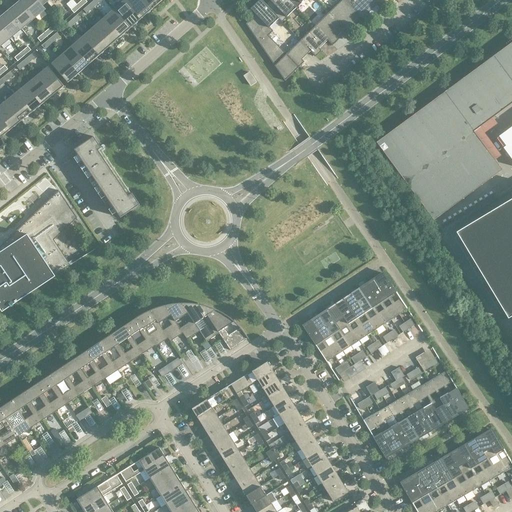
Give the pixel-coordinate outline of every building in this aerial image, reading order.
[(47,2),(44,0),(24,0),(20,3),(19,2),(33,19),(45,9),(44,8),(44,9),(42,6),(47,2)] [(152,10),(143,0),(127,0),(126,1),(141,19),(152,10)] [(143,0),(152,10),(162,0),(143,0)] [(259,18),(255,22),(268,36),(273,31),(270,27),(279,19),(282,22),(260,0),(259,0),(250,9),(259,18)] [(296,8),(288,0),(269,0),(273,4),(269,8),(261,0),(260,0),(282,22),(296,8)] [(365,21),(344,0),(341,0),(329,13),(349,33),(355,28),(353,25),(361,17),(365,21)] [(381,8),(372,0),(344,0),(365,21),(371,15),(369,13),(377,5),(380,9),(381,8)] [(372,0),(381,8),(386,3),(384,0),(372,0)] [(141,19),(126,1),(115,10),(131,28),(141,19)] [(33,19),(19,2),(13,6),(14,7),(15,8),(9,13),(7,11),(7,12),(21,29),(33,19)] [(94,7),(90,3),(84,8),(88,12),(94,7)] [(80,8),(77,4),(71,10),(74,13),(80,8)] [(131,28),(115,10),(105,20),(120,37),(131,28)] [(21,29),(7,12),(2,16),(3,16),(3,17),(0,20),(0,26),(10,38),(12,36),(15,39),(23,33),(20,30),(21,29)] [(349,33),(329,13),(315,26),(333,45),(338,39),(336,37),(344,29),(349,34),(349,33)] [(79,20),(76,16),(70,21),(73,25),(79,20)] [(286,54),(268,36),(255,22),(251,18),(246,24),(285,81),(304,62),(302,59),(310,51),(316,57),(316,56),(300,40),(286,54)] [(120,37),(105,20),(94,29),(110,46),(120,37)] [(73,25),(70,21),(63,26),(67,30),(73,25)] [(10,38),(0,26),(0,46),(1,45),(4,48),(11,42),(9,39),(10,38)] [(333,45),(315,26),(300,40),(316,56),(322,51),(319,49),(328,40),(332,45),(333,45)] [(54,31),(51,27),(44,33),(47,36),(54,31)] [(110,46),(94,29),(84,38),(99,55),(110,46)] [(47,36),(44,33),(37,38),(40,42),(47,36)] [(58,38),(55,34),(49,39),(52,43),(58,38)] [(99,55),(84,38),(74,47),(89,64),(99,55)] [(52,43),(49,39),(43,44),(46,48),(52,43)] [(511,41),(376,142),(433,220),(502,170),(491,155),(488,158),(485,153),(488,151),(474,131),(483,124),(476,114),(484,108),(492,118),(511,102),(511,41)] [(31,50),(28,46),(21,52),(24,56),(31,50)] [(89,64),(74,47),(63,56),(79,73),(89,64)] [(24,56),(21,52),(14,57),(17,61),(24,56)] [(33,59),(30,55),(24,60),(27,64),(33,59)] [(79,73),(63,56),(52,65),(68,83),(79,73)] [(27,64),(24,60),(18,65),(21,69),(27,64)] [(64,86),(49,68),(38,77),(53,95),(64,86)] [(12,76),(9,72),(3,77),(6,81),(12,76)] [(256,82),(249,72),(244,76),(251,86),(256,82)] [(53,95),(38,77),(27,86),(42,104),(53,95)] [(42,104),(27,86),(17,95),(31,113),(42,104)] [(31,113),(17,95),(6,103),(21,121),(31,113)] [(21,121),(6,103),(0,108),(0,117),(10,130),(21,121)] [(0,138),(10,130),(0,117),(0,138)] [(511,126),(498,137),(505,146),(502,147),(511,160),(511,126)] [(94,137),(74,150),(120,218),(139,205),(132,193),(131,194),(100,148),(101,148),(94,137)] [(77,218),(59,190),(0,246),(0,308),(0,309),(2,312),(10,306),(11,307),(13,305),(55,276),(54,275),(70,265),(54,240),(77,218)] [(511,198),(456,232),(508,318),(511,315),(511,198)] [(397,293),(384,273),(376,279),(389,299),(392,304),(399,314),(407,309),(401,298),(394,302),(391,297),(397,293)] [(389,299),(376,279),(368,284),(381,304),(384,309),(391,319),(399,314),(392,304),(386,308),(383,303),(389,299)] [(381,304),(368,284),(360,289),(373,309),(376,314),(383,325),(391,319),(384,309),(378,313),(375,308),(381,304)] [(373,309),(360,289),(352,294),(365,315),(368,320),(375,330),(383,325),(376,314),(370,318),(367,313),(373,309)] [(365,315),(352,294),(343,300),(367,335),(375,330),(368,320),(362,324),(359,319),(365,315)] [(367,335),(343,300),(335,305),(349,325),(355,321),(358,326),(352,330),(359,341),(367,335)] [(195,323),(181,303),(177,303),(173,304),(169,304),(165,305),(175,321),(184,316),(188,323),(180,328),(187,339),(199,331),(206,342),(207,341),(199,330),(195,323)] [(183,303),(181,303),(195,323),(203,318),(208,325),(199,330),(207,341),(219,333),(230,350),(200,305),(197,304),(192,303),(191,303),(187,303),(183,303)] [(187,339),(180,328),(175,321),(165,305),(161,306),(157,307),(154,309),(150,310),(159,323),(167,318),(172,325),(163,330),(171,341),(183,333),(187,339)] [(204,305),(200,305),(230,350),(248,339),(249,338),(246,335),(244,332),(242,329),(240,327),(229,335),(224,328),(234,321),(232,319),(230,318),(229,317),(226,315),(223,313),(220,311),(218,311),(215,309),(210,307),(207,306),(205,306),(204,305)] [(349,325),(335,305),(327,310),(341,331),(347,327),(350,332),(344,336),(351,346),(359,341),(352,330),(349,325)] [(171,341),(163,330),(159,323),(150,310),(147,312),(143,313),(140,315),(137,317),(144,328),(152,323),(157,330),(149,335),(156,346),(168,338),(170,341),(171,341)] [(351,346),(344,336),(341,331),(327,310),(319,316),(333,336),(339,332),(342,337),(336,341),(343,351),(351,346)] [(343,351),(336,341),(333,336),(319,316),(311,321),(325,341),(331,337),(334,342),(328,346),(335,357),(343,351)] [(156,346),(149,335),(144,328),(137,317),(124,325),(131,336),(139,330),(145,340),(137,345),(143,354),(155,346),(156,346)] [(335,357),(328,346),(325,341),(311,321),(303,326),(316,347),(323,343),(326,348),(320,352),(327,362),(335,357)] [(143,354),(137,345),(131,336),(124,325),(112,334),(118,344),(127,338),(133,348),(125,353),(130,362),(143,354)] [(130,362),(125,353),(118,344),(112,334),(99,342),(106,352),(114,347),(120,356),(112,362),(118,370),(130,362)] [(203,344),(206,349),(212,345),(208,340),(203,344)] [(118,370),(112,362),(106,352),(99,342),(87,350),(93,360),(102,355),(108,365),(100,370),(105,378),(118,370)] [(105,378),(100,370),(93,360),(87,350),(74,359),(81,369),(89,363),(95,373),(87,378),(93,387),(105,378)] [(172,362),(176,368),(182,363),(178,358),(172,362)] [(93,387),(87,378),(81,369),(74,359),(62,367),(68,377),(77,372),(83,381),(75,387),(80,395),(93,387)] [(360,360),(352,366),(358,374),(366,369),(360,360)] [(267,362),(231,384),(236,394),(258,380),(257,380),(273,371),(267,362)] [(348,368),(344,371),(350,379),(358,374),(352,366),(348,368)] [(80,395),(75,387),(68,377),(62,367),(49,375),(56,385),(64,380),(70,389),(62,395),(68,403),(80,395)] [(158,371),(162,377),(168,372),(165,367),(158,371)] [(400,378),(404,376),(399,367),(391,372),(396,381),(400,378)] [(278,379),(273,371),(257,380),(258,380),(263,389),(278,379)] [(453,381),(446,371),(438,376),(444,386),(447,392),(460,412),(468,407),(456,386),(449,390),(446,385),(453,381)] [(68,403),(62,395),(56,385),(49,375),(37,383),(43,394),(52,388),(58,398),(50,403),(55,412),(68,403)] [(444,386),(438,376),(429,381),(436,391),(439,397),(451,417),(460,412),(447,392),(441,395),(438,390),(444,386)] [(149,388),(153,385),(149,379),(145,381),(149,388)] [(283,388),(278,379),(263,389),(268,397),(283,388)] [(436,391),(429,381),(421,386),(428,396),(431,401),(443,422),(451,417),(439,397),(433,400),(430,395),(436,391)] [(375,393),(379,390),(374,382),(366,387),(371,396),(375,393)] [(55,412),(50,403),(43,394),(37,383),(24,392),(31,402),(39,396),(45,406),(37,411),(43,420),(55,412)] [(234,395),(228,386),(192,409),(197,418),(212,408),(213,408),(234,395)] [(428,396),(421,386),(413,391),(419,401),(422,406),(435,427),(443,422),(431,401),(425,405),(422,400),(428,396)] [(289,397),(283,388),(268,397),(274,406),(289,397)] [(120,400),(125,397),(122,391),(117,395),(120,400)] [(419,401),(413,391),(405,395),(427,432),(435,427),(422,406),(416,410),(413,405),(419,401)] [(43,420),(37,411),(31,402),(24,392),(12,400),(18,410),(27,405),(33,414),(25,420),(30,428),(43,420)] [(427,432),(405,395),(396,400),(403,411),(409,407),(412,413),(406,416),(418,437),(427,432)] [(294,405),(289,397),(274,406),(279,415),(294,405)] [(107,407),(111,404),(107,398),(103,401),(107,407)] [(30,428),(25,420),(18,410),(12,400),(0,407),(0,409),(6,418),(14,413),(20,423),(12,428),(18,437),(30,428)] [(403,411),(396,400),(388,405),(395,416),(401,412),(404,417),(398,421),(410,442),(418,437),(406,416),(403,411)] [(300,414),(294,405),(279,415),(284,423),(300,414)] [(410,442),(398,421),(395,416),(388,405),(380,410),(386,421),(392,417),(395,422),(389,426),(402,447),(410,442)] [(212,408),(197,418),(203,426),(218,417),(213,408),(212,408)] [(18,437),(12,428),(6,418),(0,409),(0,422),(2,421),(8,431),(0,436),(5,445),(18,437)] [(402,447),(389,426),(386,421),(380,410),(372,415),(378,426),(384,422),(387,427),(381,431),(394,452),(402,447)] [(76,416),(79,420),(84,417),(81,412),(76,416)] [(305,423),(300,414),(284,423),(290,432),(305,423)] [(394,452),(381,431),(378,426),(372,415),(363,420),(369,431),(376,427),(379,432),(372,436),(385,457),(394,452)] [(223,425),(218,417),(203,426),(208,435),(223,425)] [(310,431),(305,423),(290,432),(295,441),(310,431)] [(70,432),(74,429),(71,424),(66,427),(70,432)] [(229,434),(223,425),(208,435),(213,444),(229,434)] [(51,431),(55,437),(59,434),(55,428),(51,431)] [(505,450),(492,429),(484,435),(496,455),(499,461),(505,471),(511,467),(511,462),(508,455),(501,459),(498,454),(505,450)] [(316,440),(310,431),(295,441),(301,449),(316,440)] [(234,443),(229,434),(213,444),(219,452),(234,443)] [(496,455),(484,435),(475,439),(488,460),(491,465),(497,476),(505,471),(499,461),(493,464),(490,459),(496,455)] [(488,460),(475,439),(467,444),(479,465),(483,470),(489,481),(497,476),(491,465),(485,469),(482,464),(488,460)] [(321,449),(316,440),(301,449),(306,458),(321,449)] [(239,451),(234,443),(219,452),(224,461),(239,451)] [(479,465),(467,444),(459,449),(471,470),(474,475),(481,486),(489,481),(483,470),(476,474),(473,469),(479,465)] [(130,466),(120,472),(126,482),(145,470),(144,470),(165,457),(159,448),(139,460),(139,461),(143,466),(133,472),(130,467),(130,466)] [(327,457),(321,449),(306,458),(311,467),(327,457)] [(471,470),(459,449),(451,454),(463,475),(466,480),(472,491),(481,486),(474,475),(468,479),(465,474),(471,470)] [(23,458),(29,454),(26,450),(20,454),(23,458)] [(245,460),(239,451),(224,461),(230,469),(245,460)] [(463,475),(451,454),(442,459),(464,496),(472,491),(466,480),(460,484),(457,478),(463,475)] [(170,465),(165,457),(144,470),(145,470),(150,478),(170,465)] [(332,466),(327,457),(311,467),(317,475),(332,466)] [(464,496),(442,459),(434,464),(446,485),(452,481),(455,486),(449,490),(456,500),(464,496)] [(250,469),(245,460),(230,469),(235,478),(250,469)] [(446,485),(434,464),(426,469),(438,489),(444,486),(447,491),(441,495),(447,505),(456,500),(449,490),(446,485)] [(176,474),(170,465),(150,478),(155,487),(176,474)] [(337,475),(332,466),(317,475),(322,484),(337,475)] [(256,477),(250,469),(235,478),(240,487),(256,477)] [(447,505),(441,495),(438,489),(426,469),(418,473),(430,494),(436,491),(439,496),(433,500),(439,510),(447,505)] [(9,476),(13,482),(17,480),(13,473),(9,476)] [(436,511),(439,510),(433,500),(430,494),(418,473),(409,478),(422,499),(428,496),(431,501),(425,504),(429,511),(436,511)] [(181,483),(176,474),(155,487),(161,496),(181,483)] [(116,475),(77,499),(82,508),(103,496),(122,484),(116,475)] [(343,483),(337,475),(322,484),(327,493),(343,483)] [(261,486),(256,477),(240,487),(246,495),(261,486)] [(429,511),(425,504),(422,499),(409,478),(401,483),(413,504),(419,501),(422,506),(416,509),(417,511),(429,511)] [(186,491),(181,483),(161,496),(166,504),(186,491)] [(348,492),(343,483),(327,493),(333,502),(348,492)] [(266,495),(261,486),(246,495),(251,504),(266,495)] [(172,511),(192,500),(186,491),(166,504),(170,511),(172,511)] [(271,492),(266,495),(251,504),(255,511),(257,511),(272,503),(277,500),(271,492)] [(103,496),(82,508),(84,511),(95,511),(108,504),(103,496)] [(192,511),(197,509),(192,500),(172,511),(192,511)] [(277,511),(272,503),(257,511),(277,511)]
